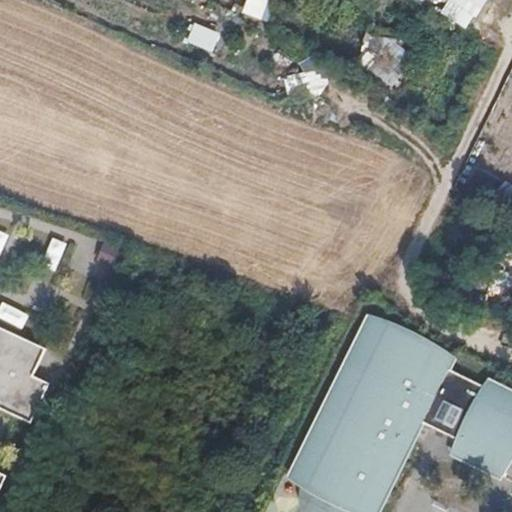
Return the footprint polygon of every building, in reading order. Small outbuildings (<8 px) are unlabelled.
[(250,0),(246,12),(269,21),(276,0),(250,0)] [(211,54),(219,31),(197,24),(189,46),(211,54)] [(108,244),(102,261),(117,265),(122,249),(108,244)] [(360,318),(283,481),(348,511),(371,511),(413,425),(450,443),(445,455),(494,479),(511,440),(511,398),(479,381),(477,387),(440,369),(445,358),(360,318)] [(0,491),(7,477),(0,473),(0,408),(32,423),(50,385),(34,377),(47,349),(0,327),(0,491)] [(60,376),(68,359),(52,352),(44,369),(60,376)]
